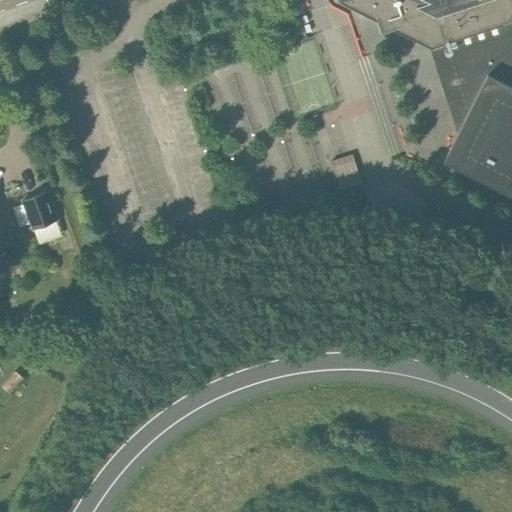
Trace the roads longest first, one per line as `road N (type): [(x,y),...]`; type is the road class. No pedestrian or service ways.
road 1 (motorway): [(84,511),(152,433),(204,397),(257,376),(327,365),(400,368),(511,413)]
road 2 (track): [(2,0),(97,283),(104,322),(94,343)]
